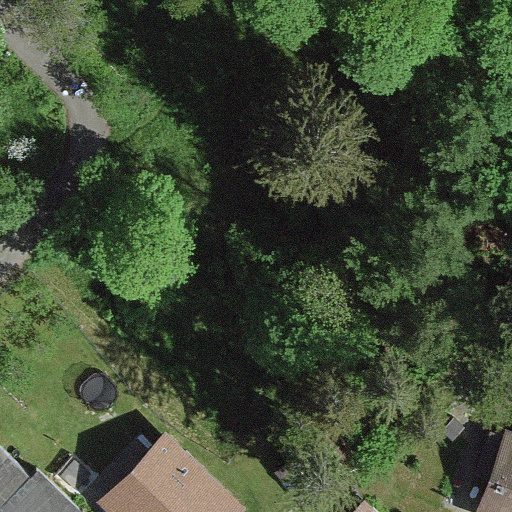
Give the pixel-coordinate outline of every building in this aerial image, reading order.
[(453,414),(441,428),(450,436),(462,422),(453,414)] [(511,511),(511,425),(507,423),(474,511),(511,511)] [(163,424),(99,493),(119,511),(230,511),(232,510),(244,498),(211,468),(163,424)] [(0,445),(0,511),(91,511),(37,462),(29,471),(0,445)] [(301,447),(279,466),(300,491),(322,472),(301,447)] [(378,511),(364,499),(352,511),(378,511)]
